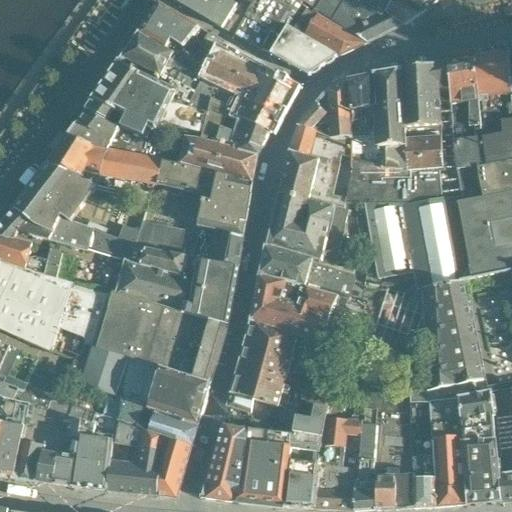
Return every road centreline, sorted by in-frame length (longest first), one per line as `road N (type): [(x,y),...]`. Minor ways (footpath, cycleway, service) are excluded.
road 1 (residential): [(192,511),(284,139),(299,108),(346,71),(511,28)]
road 2 (unclassified): [(0,196),(142,0)]
